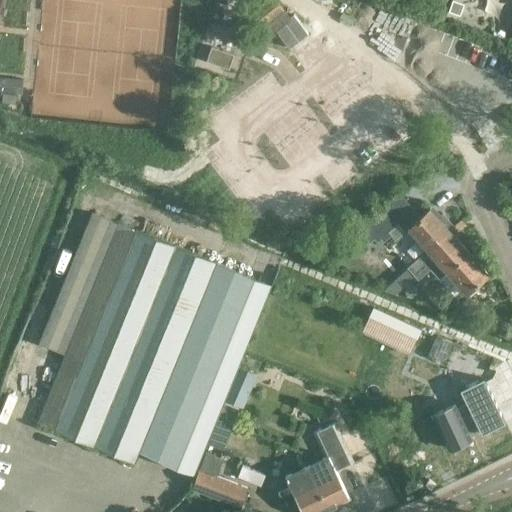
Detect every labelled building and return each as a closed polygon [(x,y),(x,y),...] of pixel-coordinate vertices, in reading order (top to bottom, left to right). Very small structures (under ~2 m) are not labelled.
[(451,0),(448,11),(458,14),(462,3),(451,0)] [(207,62),(229,70),(234,56),(212,48),(207,62)] [(23,79),(0,76),(0,91),(21,94),(23,79)] [(409,229),(427,250),(448,231),(429,209),(420,217),(412,208),(403,217),(395,208),(367,230),(376,242),(397,225),(405,233),(409,229)] [(137,451),(157,459),(184,470),(262,281),(234,270),(91,212),(38,343),(65,354),(36,422),(132,462),(137,451)] [(448,231),(427,250),(407,267),(414,274),(414,273),(425,264),(428,267),(436,260),(446,271),(468,252),(448,231)] [(468,252),(446,271),(466,294),(487,274),(468,252)] [(458,308),(464,314),(476,304),(469,297),(458,308)] [(377,307),(366,331),(409,351),(420,326),(377,307)] [(470,438),(469,435),(480,430),(481,433),(511,417),(511,383),(503,367),(478,380),(464,356),(461,350),(449,355),(453,361),(447,364),(464,399),(454,404),(432,415),(449,450),(470,438)] [(217,414),(207,443),(224,448),(233,419),(217,414)] [(307,465),(327,507),(348,497),(335,470),(353,461),(334,422),(314,432),(325,456),(307,465)] [(239,475),(262,481),(265,471),(242,465),(239,475)] [(317,511),(327,507),(307,465),(284,476),(301,511),(317,511)] [(199,470),(192,487),(239,505),(246,488),(199,470)]
